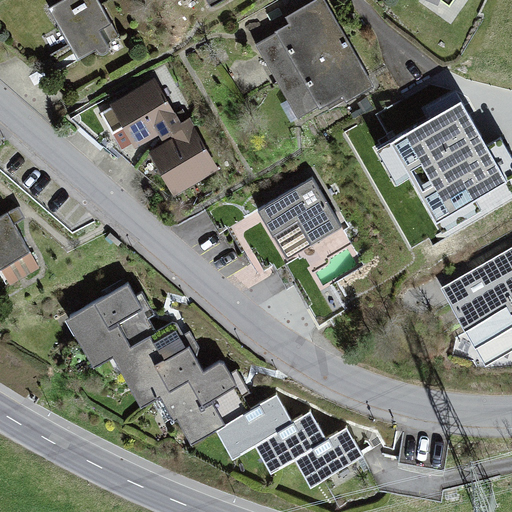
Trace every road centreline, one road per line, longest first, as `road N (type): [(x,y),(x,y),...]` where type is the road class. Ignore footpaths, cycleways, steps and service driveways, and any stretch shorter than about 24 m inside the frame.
road 1 (residential): [(511,411),(448,408),(371,391),(309,363),(0,99)]
road 2 (tertiary): [(0,411),(206,511)]
